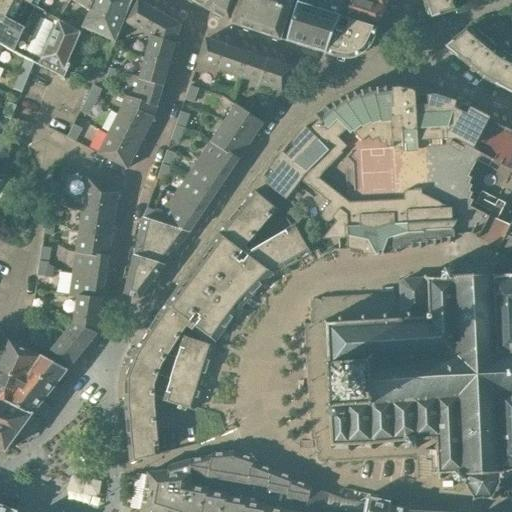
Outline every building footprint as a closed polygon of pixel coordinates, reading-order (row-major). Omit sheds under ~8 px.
[(0,0),(0,13),(11,20),(21,0),(20,0),(0,0)] [(66,0),(86,12),(94,0),(66,0)] [(115,43),(116,42),(132,0),(94,0),(86,12),(79,29),(82,29),(115,43)] [(192,0),(232,23),(233,23),(240,0),(192,0)] [(240,0),(233,23),(281,39),(294,0),(240,0)] [(378,29),(385,7),(362,0),(303,0),(300,8),(337,19),(377,31),(378,29)] [(425,0),(432,18),(463,7),(460,0),(425,0)] [(164,15),(139,1),(126,22),(152,37),(164,15)] [(0,13),(0,44),(3,46),(11,51),(26,58),(34,63),(36,64),(64,78),(72,60),(70,59),(82,29),(79,29),(59,18),(50,13),(48,12),(36,5),(34,7),(23,27),(11,20),(0,13)] [(50,13),(59,18),(61,13),(53,8),(50,13)] [(289,42),(326,54),(337,19),(300,8),(289,42)] [(164,15),(152,37),(175,44),(181,25),(164,15)] [(377,31),(337,19),(326,54),(327,54),(342,58),(354,58),(364,53),(372,43),(377,31)] [(488,38),(472,25),(446,46),(467,64),(488,38)] [(175,44),(152,37),(146,57),(169,64),(175,44)] [(467,64),(484,79),(503,51),(488,38),(467,64)] [(198,62),(219,69),(227,46),(206,39),(198,62)] [(219,69),(240,76),(248,53),(227,46),(219,69)] [(511,55),(503,51),(484,79),(505,89),(511,75),(511,55)] [(240,76),(261,84),(269,60),(248,53),(240,76)] [(146,57),(140,77),(163,84),(169,64),(146,57)] [(34,63),(26,58),(20,74),(28,77),(34,63)] [(269,60),(261,84),(282,91),(294,69),(269,60)] [(114,85),(118,70),(110,68),(105,82),(114,85)] [(20,74),(14,89),(22,92),(28,77),(20,74)] [(158,104),(163,84),(140,77),(132,75),(126,95),(134,97),(158,104)] [(98,97),(102,89),(94,85),(87,98),(95,102),(98,97)] [(189,85),(184,99),(193,102),(198,88),(189,85)] [(273,173),(264,183),(291,203),(294,206),(298,211),(306,226),(309,233),(316,249),(320,257),(336,250),(348,249),(361,252),(361,255),(376,254),(376,256),(382,255),(382,254),(397,253),(397,250),(409,248),(411,246),(411,249),(421,248),(421,243),(425,243),(426,246),(436,245),(435,240),(440,240),(440,244),(450,243),(450,238),(453,237),(453,235),(470,235),(476,238),(477,237),(479,238),(490,216),(473,207),(472,207),(472,203),(474,200),(472,199),(472,196),(473,193),(471,191),(471,188),(473,185),(471,184),(471,181),(472,178),(471,177),(470,173),(469,147),(469,145),(476,144),(490,118),(490,117),(463,103),(435,95),(435,97),(432,105),(416,106),(416,97),(416,94),(415,94),(415,93),(415,92),(414,92),(414,91),(413,91),(412,90),(400,88),(378,89),(371,89),(370,88),(355,93),(355,92),(341,99),(340,98),(326,106),(325,106),(318,113),(317,116),(318,119),(319,120),(310,130),(305,126),(290,143),(294,146),(286,155),(282,152),(268,169),(273,173)] [(158,104),(134,97),(126,95),(123,105),(118,114),(148,129),(154,117),(158,104)] [(87,98),(80,111),(88,115),(95,102),(87,98)] [(16,105),(8,102),(3,116),(11,119),(16,105)] [(251,141),(263,123),(236,104),(224,122),(251,141)] [(180,111),(175,125),(184,128),(189,114),(180,111)] [(148,129),(118,114),(108,133),(138,148),(148,129)] [(224,122),(212,141),(239,159),(251,141),(224,122)] [(82,128),(74,124),(67,137),(75,141),(82,128)] [(175,125),(171,139),(179,142),(184,128),(175,125)] [(128,168),(138,148),(108,133),(98,153),(128,168)] [(9,138),(3,135),(0,141),(0,154),(2,155),(6,144),(8,139),(9,138)] [(227,177),(239,159),(212,141),(199,159),(227,177)] [(167,150),(162,164),(170,167),(175,153),(167,150)] [(199,159),(187,177),(214,195),(227,177),(199,159)] [(162,164),(157,178),(166,181),(170,167),(162,164)] [(0,205),(10,179),(1,176),(0,175),(0,205)] [(83,209),(115,214),(118,192),(87,177),(83,209)] [(214,195),(187,177),(175,195),(202,214),(214,195)] [(60,184),(51,183),(49,198),(58,199),(60,184)] [(249,242),(277,209),(255,190),(225,225),(167,304),(190,322),(206,303),(221,284),(236,267),(246,254),(243,251),(249,242)] [(147,208),(144,217),(189,232),(202,214),(175,195),(162,214),(147,208)] [(57,205),(48,204),(46,218),(54,219),(57,205)] [(83,209),(79,231),(112,236),(115,214),(83,209)] [(124,293),(134,297),(139,298),(144,293),(189,232),(144,217),(124,293)] [(54,219),(46,218),(44,233),(52,234),(54,219)] [(486,242),(499,247),(511,253),(511,221),(510,225),(497,219),(486,242)] [(311,252),(298,230),(295,225),(276,236),(292,263),(311,252)] [(79,231),(76,253),(109,257),(112,236),(79,231)] [(257,247),(273,274),(292,263),(276,236),(257,247)] [(41,247),(39,260),(48,262),(50,248),(41,247)] [(236,267),(258,289),(273,274),(257,247),(246,254),(236,267)] [(73,274),(105,279),(109,257),(76,253),(73,274)] [(39,260),(37,276),(46,277),(48,262),(39,260)] [(434,470),(433,471),(432,472),(433,474),(435,474),(438,474),(438,477),(439,479),(440,480),(442,479),(442,477),(442,474),(454,473),(453,476),(455,480),(459,482),(465,481),(464,483),(465,485),(467,485),(469,484),(470,475),(483,475),(496,474),(497,482),(499,483),(501,483),(502,482),(500,480),(504,479),(505,479),(504,472),(511,472),(511,471),(511,470),(511,275),(506,275),(506,274),(497,274),(497,263),(488,263),(488,264),(475,265),(473,263),(471,265),(458,265),(458,264),(449,265),(449,267),(445,267),(441,272),(442,276),(441,276),(441,278),(431,278),(427,275),(424,275),(424,278),(403,279),(399,284),(402,319),(388,320),(388,313),(384,314),(384,320),(366,321),(366,315),(362,315),(362,321),(343,323),(343,316),(339,316),(339,323),(330,323),(326,319),(323,321),(327,325),(328,354),(329,404),(325,404),(325,414),(328,414),(330,416),(331,443),(328,447),(331,449),(334,446),(347,445),(347,451),(351,451),(350,445),(369,443),(370,450),(374,449),(373,443),(392,442),(392,448),(396,448),(396,442),(405,441),(406,449),(416,448),(418,447),(416,445),(416,441),(418,439),(420,439),(423,437),(432,436),(435,438),(437,437),(439,439),(440,443),(438,442),(435,446),(433,446),(433,449),(437,448),(438,471),(434,470)] [(221,284),(244,304),(258,289),(236,267),(221,284)] [(70,296),(78,297),(102,301),(103,291),(105,279),(73,274),(70,296)] [(206,303),(231,321),(243,305),(244,304),(221,284),(206,303)] [(74,321),(98,325),(102,301),(78,297),(74,321)] [(190,322),(216,341),(231,321),(206,303),(190,322)] [(190,322),(167,304),(160,313),(134,353),(125,378),(125,402),(155,402),(155,385),(162,365),(190,322)] [(74,323),(65,333),(85,349),(97,333),(98,325),(74,321),(74,323)] [(71,366),(85,349),(65,333),(52,350),(71,366)] [(43,401),(67,369),(41,355),(40,356),(0,335),(0,358),(2,359),(0,366),(0,448),(6,451),(22,428),(33,435),(44,419),(53,408),(43,401)] [(194,409),(214,345),(184,336),(164,400),(194,409)] [(125,402),(131,462),(139,460),(155,455),(160,454),(155,402),(125,402)] [(344,498),(329,492),(292,479),(293,477),(292,477),(253,463),(254,458),(253,458),(234,452),(213,453),(212,453),(212,456),(192,460),(170,466),(171,465),(170,465),(169,471),(146,473),(141,511),(368,511),(370,503),(344,498)]
